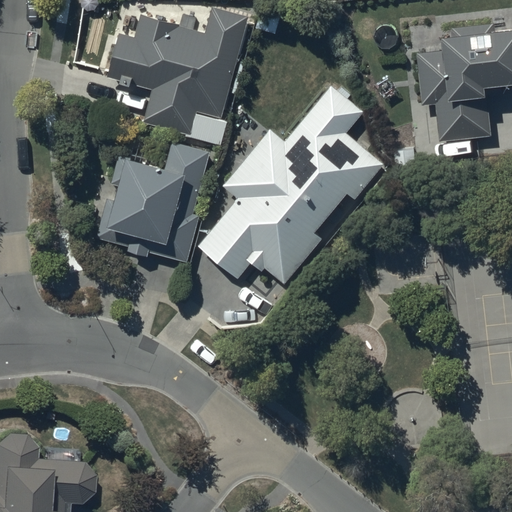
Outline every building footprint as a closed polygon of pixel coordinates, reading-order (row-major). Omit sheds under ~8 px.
[(206,30),(143,13),(137,38),(121,34),(110,76),(154,88),(145,122),(192,135),(198,110),(222,116),(249,15),(212,6),(206,30)] [(445,48),(418,50),(423,105),(436,104),(439,140),(493,136),(488,83),(511,81),(511,27),(497,29),(496,22),(453,25),(453,33),(444,34),(445,48)] [(223,185),(238,197),(200,244),(239,277),(252,261),(263,269),(266,266),(286,282),(323,237),(315,231),(347,191),(356,198),(384,163),(348,134),(365,113),(348,99),(353,93),(336,79),(286,139),(271,127),(223,185)] [(174,140),(166,166),(120,153),(112,182),(120,184),(115,199),(108,197),(97,236),(188,262),(202,214),(194,212),(212,151),(174,140)] [(0,511),(67,511),(68,504),(80,505),(81,504),(82,503),(84,502),(85,502),(86,500),(87,499),(88,498),(89,497),(90,496),(91,494),(92,493),(93,491),(93,490),(94,489),(94,487),(94,485),(94,484),(94,482),(94,481),(94,479),(94,478),(94,476),(93,474),(93,473),(92,471),(91,470),(91,469),(90,467),(89,466),(88,465),(86,464),(85,463),(84,462),(83,461),(81,460),(36,459),(36,447),(36,446),(35,444),(34,443),(33,442),(33,441),(31,440),(30,439),(29,438),(28,438),(27,437),(26,436),(25,436),(23,435),(22,435),(21,434),(19,434),(18,434),(17,434),(15,434),(14,434),(12,434),(11,434),(10,435),(8,435),(7,435),(6,436),(5,436),(3,437),(2,438),(1,439),(0,440),(0,439),(0,511)]
